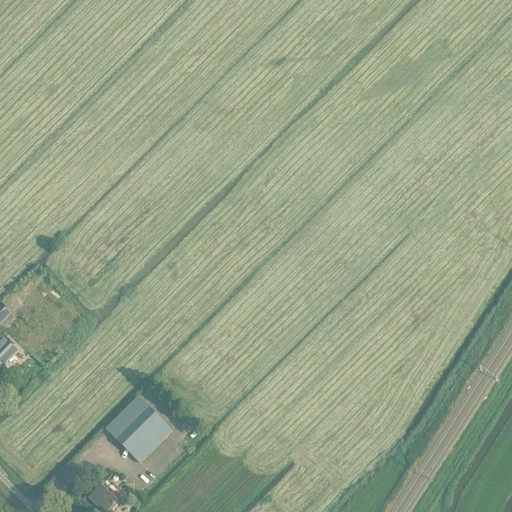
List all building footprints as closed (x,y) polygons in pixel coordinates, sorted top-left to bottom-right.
[(0,323),(9,314),(0,305),(0,323)] [(37,335),(44,341),(55,330),(32,307),(21,319),(21,320),(17,317),(3,332),(22,350),(37,335)] [(6,371),(3,368),(18,352),(4,338),(0,342),(0,376),(1,377),(6,371)] [(150,409),(117,442),(140,464),(173,432),(150,409)] [(103,484),(89,498),(101,511),(106,511),(119,500),(103,484)]
